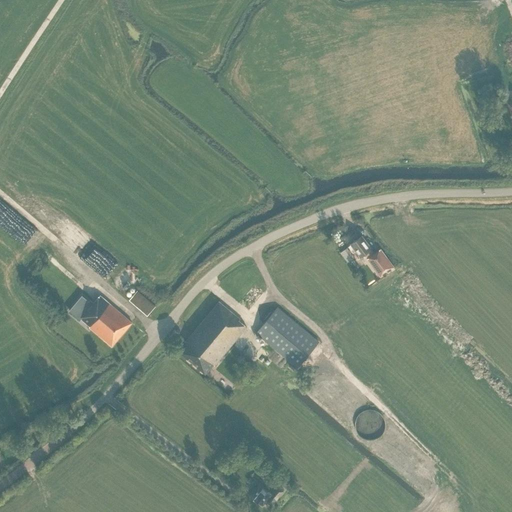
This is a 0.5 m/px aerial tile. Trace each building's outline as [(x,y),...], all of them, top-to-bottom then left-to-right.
[(351,244),(351,245),(349,246),(353,252),(355,250),(360,257),(364,253),(368,258),(364,262),(377,279),(393,267),(380,249),(374,254),(370,249),(371,249),(361,236),(351,244)] [(68,305),(78,314),(93,297),(83,288),(68,305)] [(129,300),(144,313),(147,316),(155,306),(137,290),(129,300)] [(81,318),(90,326),(89,327),(112,346),(132,323),(100,295),(81,318)] [(179,352),(205,374),(213,364),(214,365),(246,327),(239,320),(240,319),(219,302),(186,341),(187,342),(179,352)] [(319,342),(278,307),(256,333),(297,368),(319,342)] [(269,354),(260,347),(253,357),(262,363),(269,354)] [(384,418),(379,414),(373,412),(367,413),(362,416),(358,421),(357,427),(358,433),(362,438),(368,441),(374,442),(380,440),(385,435),(387,430),(387,423),(384,418)] [(285,477),(281,481),(286,486),(290,481),(285,477)] [(259,484),(250,494),(263,505),(266,501),(271,505),(276,499),(283,491),(278,486),(271,494),(259,484)]
